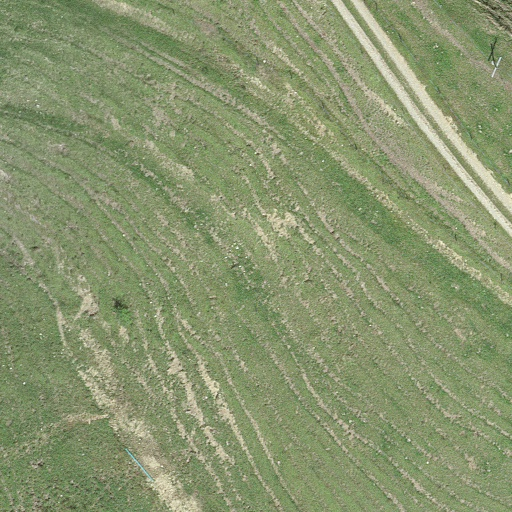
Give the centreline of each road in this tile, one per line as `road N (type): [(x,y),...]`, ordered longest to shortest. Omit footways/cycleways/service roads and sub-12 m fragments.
road 1 (track): [(75,0),(149,33),(236,89),(511,322)]
road 2 (track): [(511,221),(336,0)]
